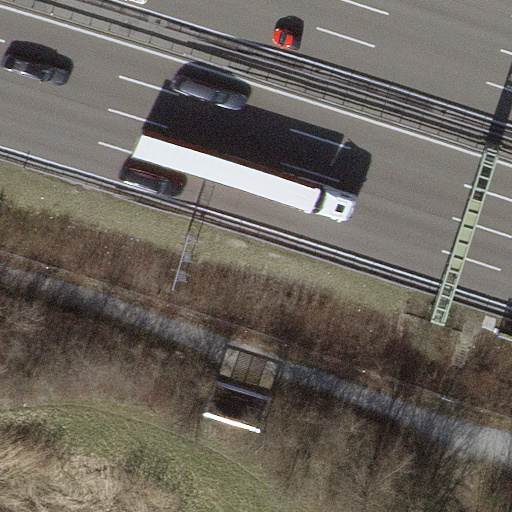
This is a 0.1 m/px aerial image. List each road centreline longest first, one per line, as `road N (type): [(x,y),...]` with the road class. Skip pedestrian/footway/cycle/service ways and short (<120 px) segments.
road 1 (motorway): [(0,76),(511,236)]
road 2 (motorway): [(511,53),(344,0)]
